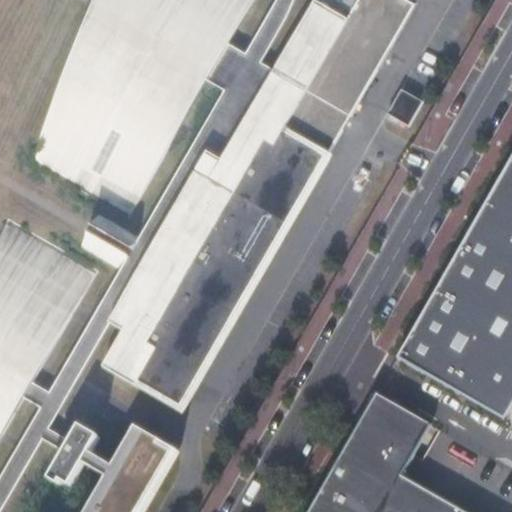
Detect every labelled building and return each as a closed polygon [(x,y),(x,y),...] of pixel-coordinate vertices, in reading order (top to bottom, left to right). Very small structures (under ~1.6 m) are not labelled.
[(182,409),(416,6),(405,0),(317,0),(276,71),(262,64),(247,55),(230,45),(255,0),(96,0),(95,3),(32,158),(130,215),(207,81),(224,91),(140,238),(99,215),(89,231),(80,247),(121,270),(96,315),(111,324),(125,331),(104,368),(137,387),(139,384),(182,409)] [(278,0),(247,55),(262,64),(288,19),(293,6),(295,0),(278,0)] [(414,129),(427,102),(402,89),(389,116),(414,129)] [(511,413),(511,163),(404,359),(508,420),(511,413)] [(97,275),(7,222),(0,239),(0,441),(24,399),(34,384),(97,275)] [(111,324),(96,315),(50,393),(34,384),(24,399),(42,409),(0,480),(0,511),(1,511),(44,440),(67,454),(73,443),(50,430),(111,324)] [(470,511),(404,474),(434,424),(379,392),(310,511),(470,511)] [(74,440),(80,428),(59,419),(54,432),(74,440)] [(101,438),(82,427),(73,443),(67,454),(51,481),(70,491),(86,464),(91,454),(101,438)] [(137,428),(115,467),(108,478),(88,511),(141,511),(175,454),(160,446),(162,442),(137,428)] [(115,467),(91,454),(86,464),(108,478),(115,467)]
